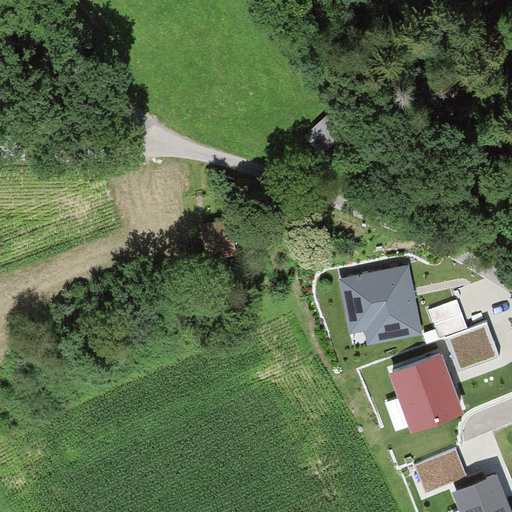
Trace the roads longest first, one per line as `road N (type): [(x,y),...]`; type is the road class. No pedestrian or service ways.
road 1 (track): [(178,146),(311,183),(511,294)]
road 2 (track): [(178,146),(58,58),(17,0)]
road 3 (track): [(0,150),(178,146)]
